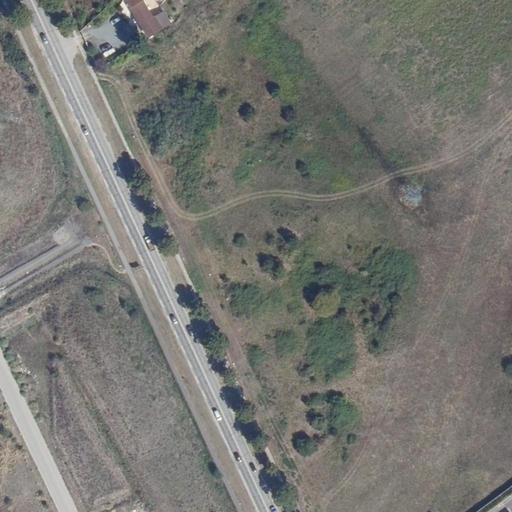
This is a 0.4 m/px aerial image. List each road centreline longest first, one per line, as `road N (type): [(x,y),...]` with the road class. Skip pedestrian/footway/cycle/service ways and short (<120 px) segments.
road 1 (primary): [(31,0),(267,511)]
road 2 (unclassified): [(67,511),(0,370)]
